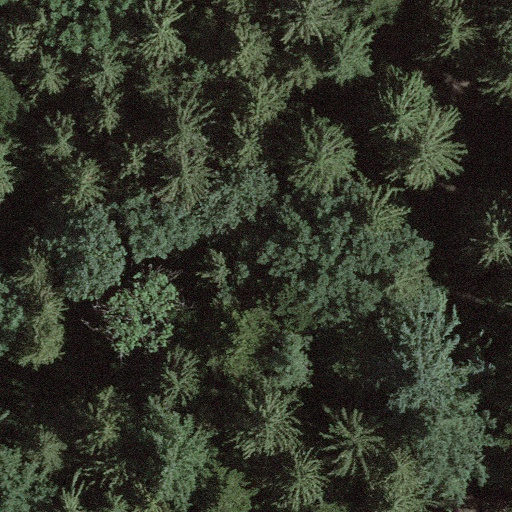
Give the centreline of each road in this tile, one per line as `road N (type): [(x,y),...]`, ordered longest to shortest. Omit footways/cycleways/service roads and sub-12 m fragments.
road 1 (track): [(490,511),(475,462),(454,285),(460,62)]
road 2 (track): [(349,0),(511,83)]
